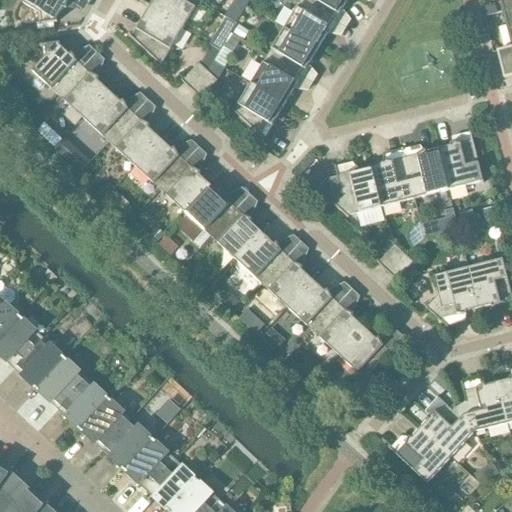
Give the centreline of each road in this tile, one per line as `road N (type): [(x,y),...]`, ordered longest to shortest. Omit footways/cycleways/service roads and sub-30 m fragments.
road 1 (residential): [(511,337),(440,354),(262,189)]
road 2 (residential): [(262,189),(98,29),(111,0)]
road 3 (residential): [(299,150),(481,97),(511,99)]
road 4 (residential): [(299,150),(385,0)]
road 5 (residential): [(0,413),(108,511)]
